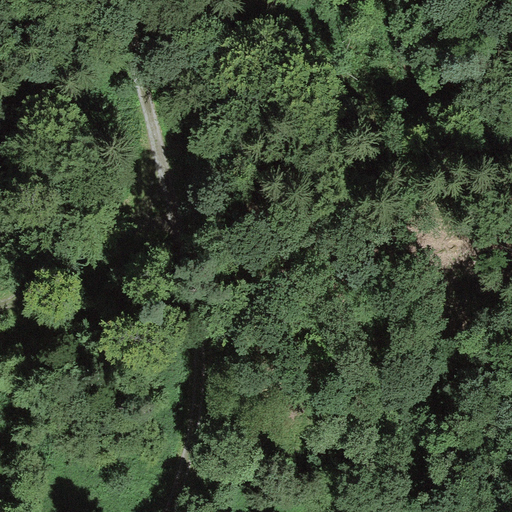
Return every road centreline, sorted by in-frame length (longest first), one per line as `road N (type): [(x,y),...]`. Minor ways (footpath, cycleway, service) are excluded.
road 1 (track): [(100,0),(175,204),(200,312),(195,431),(171,511)]
road 2 (track): [(175,204),(0,294)]
